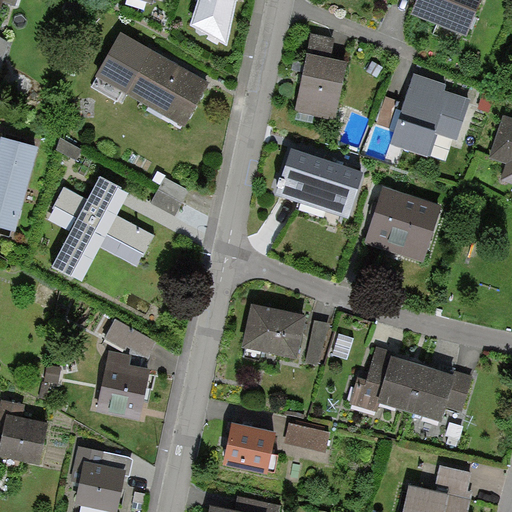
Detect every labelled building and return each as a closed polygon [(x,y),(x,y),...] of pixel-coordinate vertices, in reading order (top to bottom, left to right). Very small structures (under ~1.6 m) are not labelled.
[(0,0),(0,12),(4,1),(15,5),(17,0),(0,0)] [(198,0),(190,24),(227,46),(237,0),(198,0)] [(480,0),(418,0),(412,17),(466,38),(480,0)] [(210,82),(121,31),(95,76),(184,127),(210,82)] [(348,63),(331,60),(335,39),(311,34),(294,112),(335,121),(348,63)] [(0,68),(9,42),(0,36),(0,68)] [(447,85),(414,74),(390,146),(428,159),(436,135),(457,142),(471,100),(445,92),(447,85)] [(511,119),(503,116),(489,158),(507,164),(501,181),(511,184),(511,119)] [(16,232),(39,146),(1,136),(0,140),(0,234),(10,237),(12,231),(16,232)] [(82,149),(60,137),(57,148),(77,159),(82,149)] [(365,175),(291,150),(276,196),(350,221),(365,175)] [(121,188),(100,176),(88,199),(64,186),(53,207),(77,220),(51,267),(73,279),(99,229),(145,254),(155,235),(109,211),(118,193),(121,188)] [(189,189),(165,177),(151,202),(176,215),(189,189)] [(441,207),(383,189),(374,218),(365,244),(423,263),(441,207)] [(306,317),(252,306),(242,350),(297,361),(306,317)] [(157,343),(116,319),(104,339),(126,352),(128,348),(148,359),(157,343)] [(331,324),(314,321),(305,363),(319,366),(331,324)] [(391,359),(393,360),(395,353),(377,347),(367,381),(383,386),(391,359)] [(133,356),(109,352),(96,412),(140,421),(145,397),(150,370),(131,366),(133,356)] [(379,406),(409,415),(424,365),(419,363),(412,361),(411,365),(393,360),(391,359),(383,386),(367,381),(357,378),(349,405),(377,414),(379,406)] [(61,367),(47,365),(45,382),(58,384),(61,367)] [(431,367),(424,365),(409,415),(441,424),(446,408),(455,378),(453,377),(435,372),(436,368),(431,367)] [(454,371),(453,377),(455,378),(446,408),(463,413),(473,377),(454,371)] [(26,405),(3,399),(0,412),(0,435),(3,436),(0,450),(0,456),(40,465),(49,424),(23,418),(26,405)] [(331,433),(289,424),(284,443),(326,453),(331,433)] [(249,428),(232,425),(223,467),(268,476),(276,434),(249,428)] [(74,471),(82,473),(84,462),(126,471),(125,475),(130,476),(134,459),(129,458),(79,446),(74,471)] [(126,471),(84,462),(82,473),(75,505),(105,511),(117,511),(125,475),(126,471)] [(410,485),(403,511),(468,511),(473,492),(468,491),(472,474),(439,466),(434,490),(410,485)] [(237,497),(233,511),(279,511),(281,506),(237,497)]
